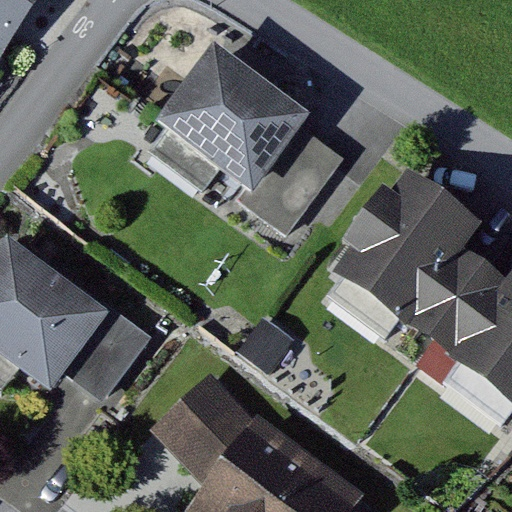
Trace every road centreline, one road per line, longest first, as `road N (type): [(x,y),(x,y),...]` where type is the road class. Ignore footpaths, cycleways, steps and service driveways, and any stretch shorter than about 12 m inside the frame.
road 1 (unclassified): [(511,160),(251,0)]
road 2 (residential): [(0,154),(113,0)]
